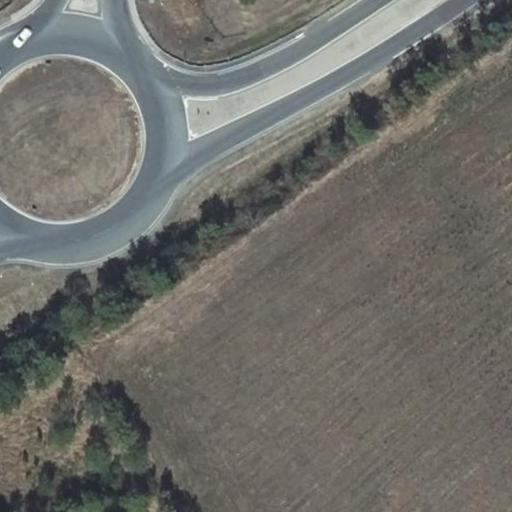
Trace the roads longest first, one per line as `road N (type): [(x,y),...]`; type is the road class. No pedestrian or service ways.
road 1 (secondary): [(169,167),(273,117),(461,0)]
road 2 (secondary): [(381,0),(228,83),(158,83)]
road 3 (primary): [(15,237),(51,246),(89,243),(126,227),(169,167)]
